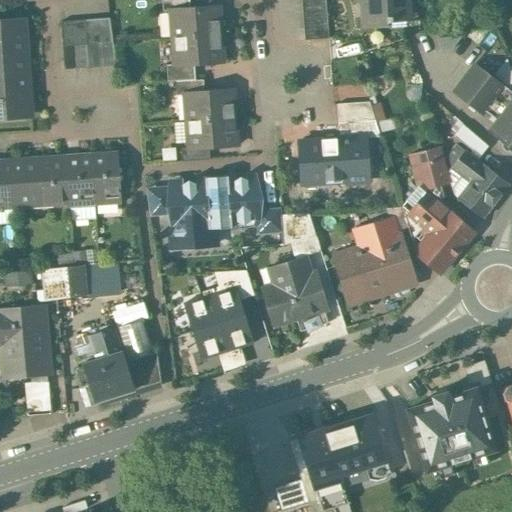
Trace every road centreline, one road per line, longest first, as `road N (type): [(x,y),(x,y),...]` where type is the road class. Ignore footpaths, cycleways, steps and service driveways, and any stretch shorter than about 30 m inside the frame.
road 1 (tertiary): [(471,303),(427,336),(101,439)]
road 2 (residential): [(56,95),(125,91),(130,129),(58,133)]
road 3 (residential): [(267,104),(316,102),(313,52),(264,56)]
road 4 (residential): [(204,165),(271,159),(267,104)]
